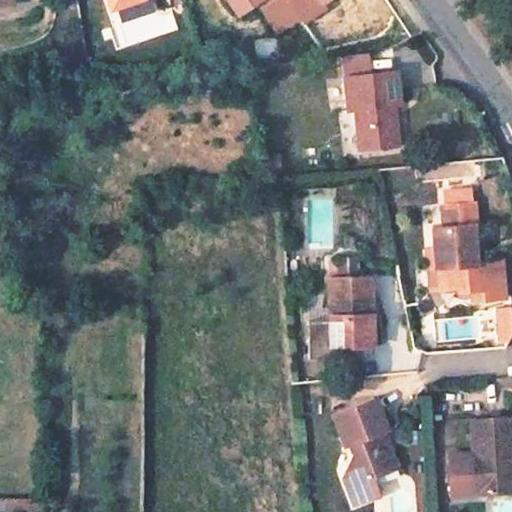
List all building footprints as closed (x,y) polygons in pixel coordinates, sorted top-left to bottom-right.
[(0,0),(0,8),(11,9),(10,0),(0,0)] [(354,104),(356,124),(363,123),(366,144),(398,140),(394,109),(391,109),(390,100),(398,98),(395,67),(344,73),(347,105),(354,104)] [(366,144),(363,123),(356,124),(359,144),(366,144)] [(440,246),(442,268),(448,268),(450,288),(463,287),(463,291),(475,290),(476,302),(507,299),(504,258),(484,259),(483,254),(479,254),(477,224),(482,224),(480,201),(478,202),(476,202),(475,193),(451,194),(451,204),(450,204),(449,204),(450,226),(439,226),(440,246)] [(450,288),(448,268),(442,268),(440,246),(433,246),(437,290),(450,288)] [(323,276),(328,343),(363,340),(360,310),(370,309),(367,272),(323,276)] [(510,342),(510,305),(495,306),(495,342),(510,342)] [(360,310),(363,340),(372,340),(370,309),(360,310)] [(335,448),(339,459),(332,472),(355,483),(358,475),(382,466),(371,437),(374,436),(363,405),(318,420),(329,450),(335,448)] [(467,456),(470,496),(488,495),(498,482),(511,480),(511,455),(503,455),(503,449),(511,448),(511,429),(511,418),(468,421),(470,456),(467,456)] [(355,483),(384,473),(382,466),(358,475),(355,483)] [(498,482),(488,495),(511,493),(511,480),(498,482)]
